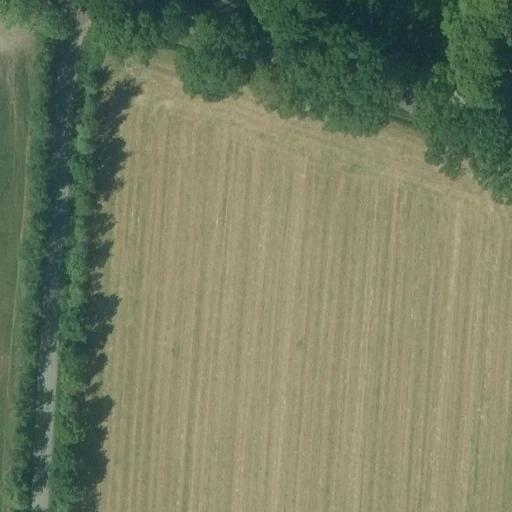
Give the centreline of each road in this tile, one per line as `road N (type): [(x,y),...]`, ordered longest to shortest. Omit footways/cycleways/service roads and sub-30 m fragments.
road 1 (tertiary): [(38,511),(74,0)]
road 2 (tertiary): [(511,134),(106,0)]
